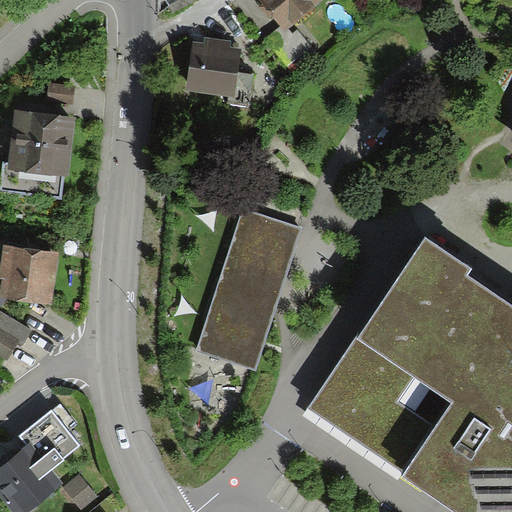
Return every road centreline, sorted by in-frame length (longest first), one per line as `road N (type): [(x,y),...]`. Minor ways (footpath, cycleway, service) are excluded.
road 1 (tertiary): [(132,0),(114,352)]
road 2 (tertiary): [(114,352),(136,467),(163,511)]
road 3 (residential): [(114,352),(60,366),(0,409)]
